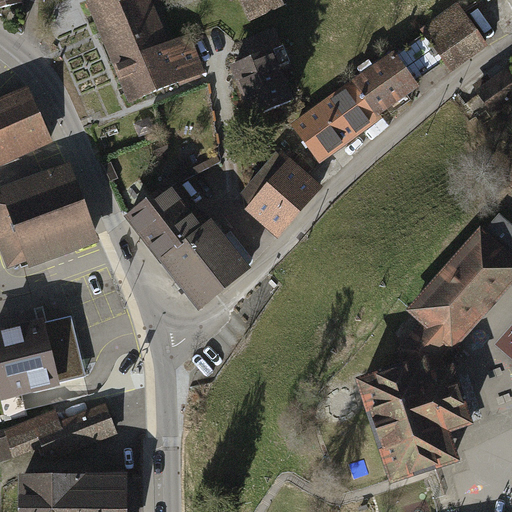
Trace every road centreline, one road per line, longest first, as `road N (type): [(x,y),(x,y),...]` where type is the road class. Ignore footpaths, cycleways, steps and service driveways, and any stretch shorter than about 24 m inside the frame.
road 1 (unclassified): [(162,351),(261,270),(426,105),(511,45)]
road 2 (residential): [(162,351),(140,277),(54,89),(0,33)]
road 3 (residential): [(172,511),(162,351)]
